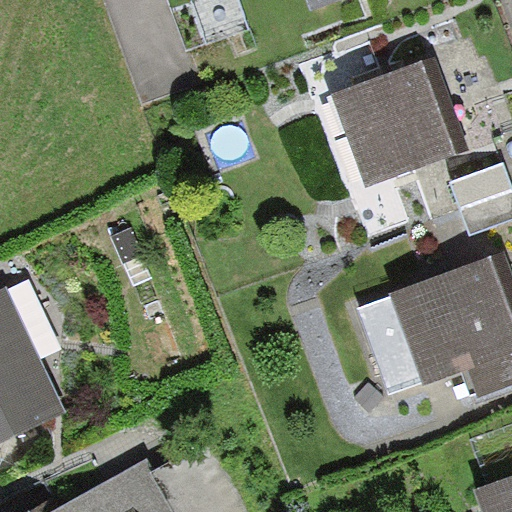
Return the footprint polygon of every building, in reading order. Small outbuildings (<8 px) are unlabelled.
[(340,0),(287,0),(294,18),(340,0)] [(424,67),(326,103),(361,194),(458,158),(424,67)] [(456,184),(477,251),(511,240),(511,171),(511,167),(456,184)] [(511,301),(499,263),(353,312),(380,390),(454,365),(467,403),(511,387),(511,301)] [(0,441),(47,419),(0,320),(0,441)] [(32,511),(30,505),(19,511),(247,511),(205,444),(147,475),(138,462),(43,511),(32,511)] [(511,511),(511,476),(465,493),(472,511),(511,511)]
